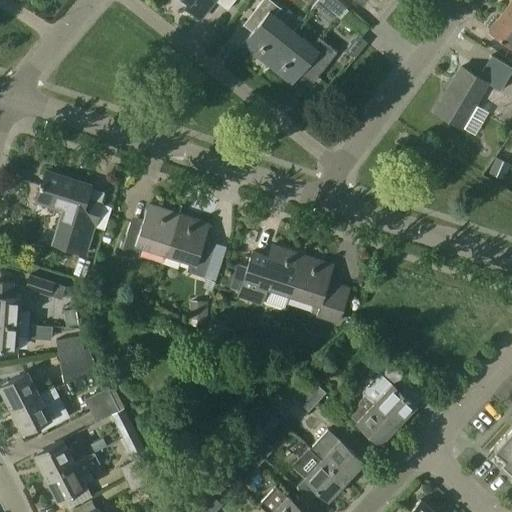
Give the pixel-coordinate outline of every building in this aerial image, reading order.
[(186,0),(188,1),(184,6),(199,17),(212,0),(213,0),(227,11),(235,0),(186,0)] [(262,0),(243,25),(251,31),(242,44),(267,64),(293,32),(273,16),(279,8),(269,0),(262,0)] [(317,0),(340,19),(348,10),(337,0),(317,0)] [(511,0),(509,0),(503,8),(511,14),(511,0)] [(511,14),(503,8),(487,30),(511,47),(511,14)] [(293,32),(267,64),(292,84),(302,71),(314,80),(337,52),(319,37),(311,46),(293,32)] [(511,68),(491,55),(478,76),(461,66),(435,111),(461,126),(488,83),(500,91),(511,70),(511,68)] [(489,173),(503,180),(510,163),(496,157),(489,173)] [(37,199),(63,207),(52,243),(85,253),(101,202),(86,197),(90,185),(46,171),(37,199)] [(138,255),(142,245),(166,252),(178,213),(148,203),(141,225),(130,221),(121,250),(138,255)] [(213,248),(202,245),(209,223),(178,213),(166,252),(190,260),(186,272),(204,277),(213,248)] [(262,254),(261,258),(250,255),(236,297),(261,305),(268,286),(290,293),(303,254),(272,244),(268,256),(262,254)] [(349,287),(328,280),(333,264),(303,254),(290,293),(314,301),(310,313),(338,322),(349,287)] [(54,281),(29,273),(24,287),(49,296),(54,281)] [(0,281),(0,320),(28,323),(29,311),(20,310),(21,297),(12,296),(13,283),(0,281)] [(28,323),(0,320),(0,346),(17,348),(18,336),(27,336),(28,323)] [(212,334),(210,342),(218,345),(221,336),(223,328),(215,325),(212,334)] [(81,335),(55,340),(58,352),(89,346),(87,336),(81,337),(81,335)] [(60,365),(93,359),(89,349),(89,346),(58,352),(60,365)] [(414,404),(399,390),(408,380),(389,363),(380,373),(379,372),(362,390),(397,423),(414,404)] [(0,385),(11,408),(40,393),(28,371),(0,385)] [(325,392),(306,376),(299,384),(317,401),(325,392)] [(299,384),(290,394),(309,410),(317,401),(299,384)] [(40,393),(11,408),(23,431),(40,422),(43,428),(70,414),(55,386),(40,393)] [(108,388),(85,399),(90,410),(113,399),(108,388)] [(397,423),(362,390),(361,391),(365,394),(348,413),(356,421),(357,420),(380,441),(397,423)] [(96,422),(119,410),(113,399),(90,410),(96,422)] [(261,408),(250,420),(257,426),(264,419),(268,415),(261,408)] [(125,436),(132,432),(126,421),(120,425),(125,436)] [(511,425),(493,446),(503,455),(499,460),(511,471),(511,425)] [(339,438),(339,439),(327,429),(311,446),(346,479),(363,460),(339,438)] [(247,440),(246,441),(265,458),(274,448),(267,442),(255,431),(247,440)] [(131,446),(137,443),(132,432),(125,436),(131,446)] [(46,476),(75,462),(63,439),(35,454),(46,476)] [(246,441),(237,450),(248,460),(256,467),(265,458),(246,441)] [(309,447),(293,465),(328,498),(346,479),(311,446),(310,448),(309,447)] [(87,484),(81,472),(99,463),(94,452),(75,462),(46,476),(58,499),(87,484)] [(125,479),(147,467),(142,456),(136,459),(119,467),(125,479)] [(147,467),(125,479),(131,490),(153,479),(147,467)] [(305,511),(287,494),(286,496),(275,485),(258,504),(266,511),(305,511)] [(195,496),(194,497),(209,511),(214,511),(221,505),(203,488),(195,496)] [(209,511),(194,497),(185,506),(186,506),(191,511),(209,511)] [(434,511),(420,500),(408,511),(434,511)]
